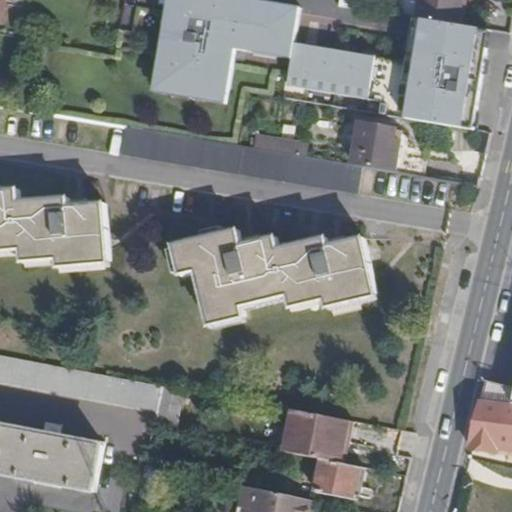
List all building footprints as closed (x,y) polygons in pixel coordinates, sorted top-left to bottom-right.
[(300,10),(240,0),(178,0),(162,93),(227,104),(236,50),(291,60),(294,45),(300,10)] [(359,11),(360,0),(341,0),(340,8),(359,11)] [(462,0),(420,0),(417,21),(458,28),(462,0)] [(475,129),(488,54),(420,43),(416,66),(294,45),(291,60),(287,85),(382,101),(380,113),(475,129)] [(394,173),(399,142),(395,141),(396,132),(364,127),(356,167),(361,168),(394,173)] [(493,131),(482,129),(476,153),(487,155),(493,131)] [(357,192),(361,168),(356,167),(312,160),(305,158),(254,150),(238,148),(194,141),(188,139),(147,133),(130,130),(128,130),(123,154),(357,192)] [(257,138),(254,150),(305,158),(307,147),(257,138)] [(465,178),(464,185),(479,187),(482,179),(465,178)] [(71,203),(22,209),(21,195),(0,197),(0,250),(25,249),(26,261),(61,258),(62,267),(111,263),(106,210),(72,213),(71,203)] [(241,236),(178,251),(183,275),(199,271),(213,328),(247,319),(244,307),(291,296),(294,309),(328,300),(330,308),(378,296),(366,243),(332,251),(330,244),(281,255),(278,243),(245,252),(241,236)] [(0,380),(159,411),(163,388),(0,356),(0,380)] [(163,386),(163,388),(159,411),(155,428),(179,433),(187,391),(163,386)] [(511,388),(488,386),(484,401),(511,404),(511,388)] [(511,404),(484,401),(472,451),(499,453),(500,449),(511,450),(511,404)] [(285,409),(277,452),(286,454),(294,411),(285,409)] [(355,422),(294,411),(286,454),(324,461),(347,466),(355,422)] [(43,423),(40,434),(58,438),(60,426),(43,423)] [(105,447),(58,438),(40,434),(0,426),(0,474),(95,493),(105,447)] [(148,467),(221,483),(225,459),(237,461),(236,467),(245,468),(250,447),(179,433),(155,428),(148,467)] [(347,466),(324,461),(317,491),(355,499),(356,493),(361,468),(347,466)] [(361,468),(356,493),(363,495),(368,470),(361,468)] [(314,511),(316,504),(247,488),(242,508),(249,510),(248,511),(314,511)]
